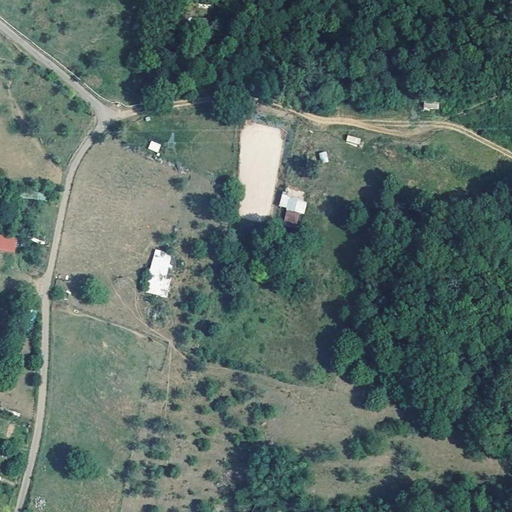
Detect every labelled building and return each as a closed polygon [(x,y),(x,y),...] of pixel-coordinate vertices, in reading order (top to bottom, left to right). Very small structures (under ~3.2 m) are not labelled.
[(423,101),(424,109),(438,109),(438,101),(423,101)] [(359,146),(361,139),(348,134),(345,142),(359,146)] [(147,148),(158,152),(161,144),(151,140),(147,148)] [(327,151),(319,152),(320,163),(328,162),(327,151)] [(297,223),(300,213),(304,214),(307,201),(282,194),(279,206),(287,208),(284,220),(297,223)] [(0,249),(14,253),(17,236),(0,231),(0,249)] [(167,296),(170,279),(167,278),(171,253),(152,250),(145,293),(167,296)]
